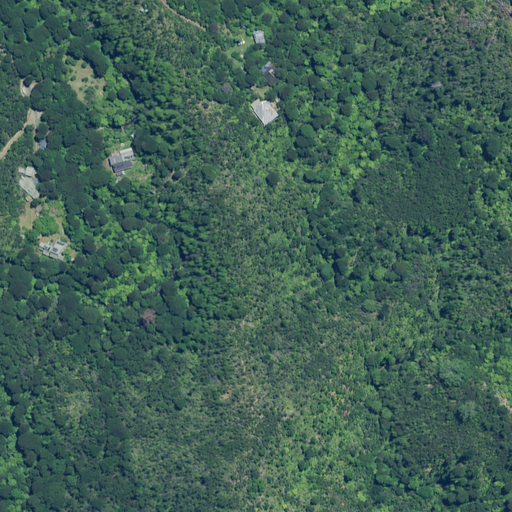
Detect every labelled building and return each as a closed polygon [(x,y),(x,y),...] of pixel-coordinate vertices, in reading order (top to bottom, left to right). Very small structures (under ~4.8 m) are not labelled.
[(265,30),(254,31),(255,44),(266,43),(265,30)] [(281,71),(270,61),(262,69),(273,80),(281,71)] [(279,115),(267,102),(255,112),(267,125),(279,115)] [(51,141),(40,140),(39,150),(51,150),(51,141)] [(123,164),(136,159),(132,147),(120,151),(123,164)] [(43,192),(23,175),(16,183),(35,201),(43,192)] [(68,244),(57,239),(55,244),(48,241),(47,244),(41,242),(37,251),(59,260),(63,248),(66,249),(68,244)]
